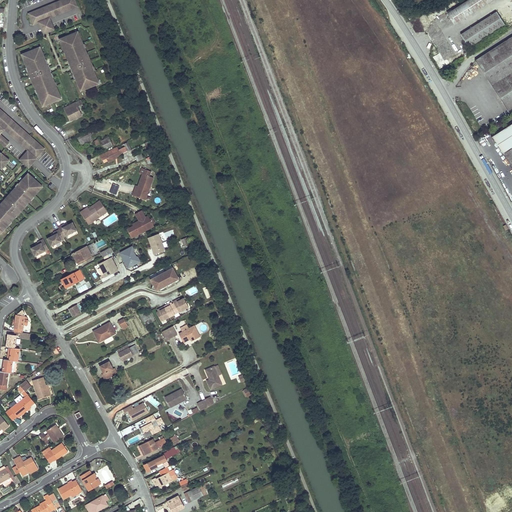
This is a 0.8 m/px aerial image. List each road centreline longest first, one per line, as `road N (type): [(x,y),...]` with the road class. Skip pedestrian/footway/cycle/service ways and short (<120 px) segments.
road 1 (track): [(355,511),(145,0)]
road 2 (track): [(210,161),(227,156),(376,511)]
road 3 (residential): [(12,0),(11,74),(68,167),(58,203),(15,239),(31,292)]
road 4 (tertiary): [(511,213),(385,0)]
road 5 (residential): [(31,292),(118,437)]
road 6 (residential): [(0,449),(56,411),(71,418),(87,452)]
